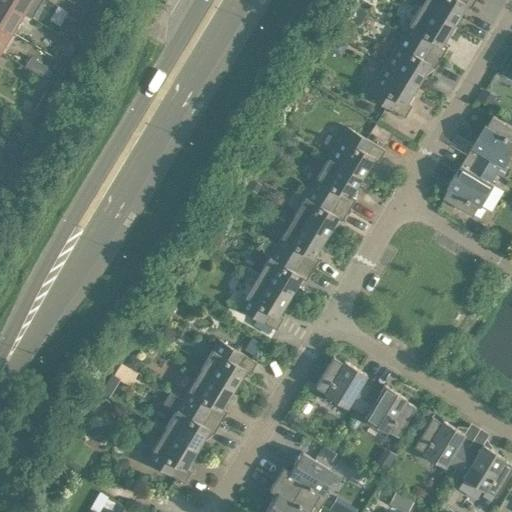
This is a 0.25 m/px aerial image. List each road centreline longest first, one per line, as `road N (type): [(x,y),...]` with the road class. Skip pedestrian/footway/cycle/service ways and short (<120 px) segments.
road 1 (secondary): [(0,391),(246,0)]
road 2 (secondary): [(205,0),(39,276),(0,366)]
road 3 (residential): [(216,511),(327,321)]
road 4 (residential): [(511,431),(327,321)]
road 5 (residential): [(403,201),(511,19)]
road 6 (residential): [(327,321),(403,201)]
road 7 (residential): [(511,266),(403,201)]
